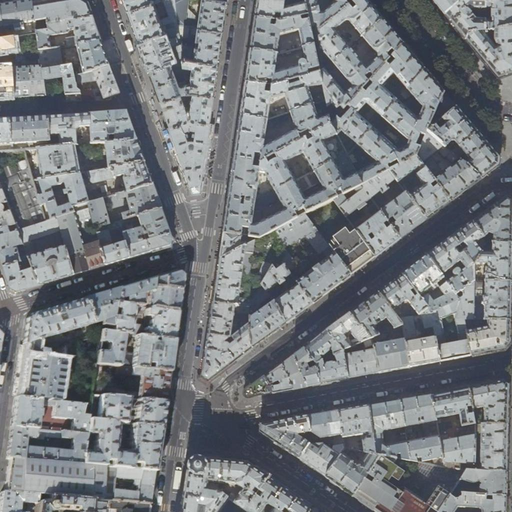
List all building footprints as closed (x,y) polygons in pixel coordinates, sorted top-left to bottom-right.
[(83,2),(80,0),(74,0),(43,5),(32,7),(34,21),(35,22),(47,20),(48,25),(92,17),(88,4),(83,2)] [(123,0),(127,10),(155,0),(123,0)] [(138,40),(177,27),(177,25),(175,0),(155,0),(127,10),(132,24),(138,40)] [(186,21),(189,0),(175,0),(177,25),(189,26),(192,27),(223,31),(225,16),(227,1),(223,0),(202,0),(199,23),(186,21)] [(257,0),(257,3),(255,18),(282,21),(300,17),(308,15),(305,3),(284,8),(284,0),(257,0)] [(308,15),(309,20),(312,36),(316,33),(348,6),(345,2),(346,0),(349,0),(352,3),(356,0),(304,0),(305,3),(308,15)] [(366,0),(356,0),(352,3),(348,6),(316,33),(320,47),(333,62),(350,48),(334,30),(345,21),(349,21),(362,37),(383,20),(372,6),(366,0)] [(431,0),(435,4),(456,29),(459,32),(484,28),(484,19),(490,19),(489,4),(483,5),(482,0),(431,0)] [(484,19),(484,28),(511,22),(511,0),(482,0),(483,5),(489,4),(490,19),(484,19)] [(0,41),(3,41),(1,33),(0,33),(0,26),(15,24),(15,26),(22,25),(22,23),(34,21),(32,7),(32,1),(5,5),(0,5),(0,41)] [(72,46),(101,42),(97,29),(92,17),(48,25),(47,25),(48,30),(36,31),(37,36),(38,42),(39,51),(51,49),(49,36),(68,33),(69,31),(69,30),(73,29),(76,37),(66,39),(66,47),(72,46)] [(282,21),(255,18),(253,31),(250,50),(277,54),(278,47),(280,47),(281,44),(278,44),(280,35),(298,30),(302,48),(314,45),(312,36),(309,20),(301,22),(300,17),(282,21)] [(383,20),(362,37),(377,54),(377,57),(366,67),(350,48),(333,62),(352,86),(344,93),(324,69),(320,73),(323,85),(327,107),(333,106),(336,109),(340,106),(344,110),(347,106),(362,90),(370,80),(403,44),(393,31),(383,20)] [(511,22),(484,28),(459,32),(483,61),(498,79),(511,73),(511,22)] [(188,36),(189,26),(177,25),(177,27),(180,41),(183,37),(186,38),(187,35),(188,36)] [(182,59),(183,59),(181,45),(180,41),(177,27),(138,40),(144,55),(149,70),(182,59)] [(220,47),(223,31),(192,27),(191,35),(197,36),(196,41),(198,41),(197,45),(199,45),(198,48),(195,47),(194,45),(191,45),(191,47),(181,45),(183,59),(218,63),(220,47)] [(38,42),(37,36),(3,41),(0,41),(0,57),(5,57),(5,55),(16,53),(18,51),(17,46),(38,42)] [(84,74),(110,66),(106,53),(101,42),(72,46),(73,49),(78,48),(84,74)] [(420,63),(403,44),(370,80),(373,85),(365,93),(362,90),(347,106),(350,109),(340,121),(337,117),(331,124),(336,135),(337,136),(341,131),(356,144),(371,127),(356,114),(365,103),(381,117),(396,100),(381,87),(393,73),(406,89),(424,69),(420,63)] [(314,45),(302,48),(305,62),(304,61),(302,61),(300,62),(299,63),(299,65),(299,66),(274,73),(275,64),(278,64),(279,61),(276,61),(277,54),(250,50),(248,65),(245,82),(272,86),(288,82),(299,79),(320,73),(314,45)] [(63,67),(60,48),(51,49),(39,51),(41,67),(42,70),(63,67)] [(184,72),(182,59),(149,70),(156,90),(160,101),(179,94),(187,93),(186,85),(185,79),(183,80),(183,82),(180,83),(177,82),(175,76),(184,72)] [(218,63),(183,59),(182,59),(184,72),(184,73),(189,74),(189,68),(192,68),(190,84),(186,85),(187,93),(188,93),(193,92),(214,95),(216,79),(218,63)] [(74,79),(72,65),(63,67),(42,70),(43,81),(64,78),(66,95),(81,95),(81,91),(76,88),(74,79)] [(104,100),(120,94),(115,79),(110,66),(84,74),(77,76),(76,65),(72,65),(74,79),(76,79),(77,86),(96,81),(99,89),(81,91),(81,95),(81,101),(95,101),(104,100)] [(42,70),(41,67),(28,68),(30,98),(37,97),(46,97),(43,81),(42,70)] [(30,98),(28,68),(12,69),(15,98),(22,98),(30,98)] [(0,99),(15,98),(12,69),(0,69),(0,99)] [(424,69),(406,89),(400,95),(405,100),(411,94),(423,108),(418,119),(396,100),(381,117),(409,142),(406,147),(399,152),(371,127),(356,144),(377,163),(356,173),(362,184),(389,171),(387,167),(397,162),(399,165),(416,156),(420,147),(415,145),(420,133),(425,136),(426,132),(444,92),(433,80),(424,69)] [(320,73),(299,79),(300,83),(290,86),(288,82),(272,86),(245,82),(243,101),(240,116),(267,120),(270,102),(271,103),(273,101),(271,99),(284,95),(290,113),(314,105),(308,89),(323,85),(320,73)] [(447,90),(444,92),(450,99),(456,106),(458,104),(447,90)] [(188,96),(188,93),(187,93),(179,94),(160,101),(164,111),(165,115),(170,127),(190,120),(210,123),(212,108),(214,95),(193,92),(190,111),(189,112),(189,111),(188,111),(188,112),(186,112),(182,102),(186,100),(184,97),(188,96)] [(444,92),(426,132),(456,107),(456,106),(450,99),(444,92)] [(314,105),(290,113),(296,130),(263,147),(267,120),(240,116),(237,138),(234,158),(260,162),(301,140),(300,136),(309,131),(311,135),(331,124),(329,116),(318,120),(314,105)] [(466,118),(456,107),(426,132),(444,147),(451,141),(454,141),(457,145),(449,151),(451,153),(477,132),(466,118)] [(127,112),(125,112),(107,113),(66,116),(49,117),(50,136),(60,135),(61,146),(74,146),(77,145),(76,131),(80,127),(90,126),(91,133),(92,144),(106,143),(138,141),(131,124),(127,112)] [(50,136),(49,117),(28,118),(11,119),(13,144),(51,141),(50,136)] [(0,144),(13,144),(11,119),(0,119),(0,144)] [(193,192),(200,191),(206,149),(210,123),(190,120),(170,127),(182,161),(193,192)] [(336,135),(331,124),(311,135),(301,140),(260,162),(234,158),(231,180),(228,199),(255,203),(259,173),(265,173),(275,192),(296,182),(285,163),(304,152),(314,172),(334,161),(323,142),(336,135)] [(449,151),(444,147),(426,132),(425,136),(420,147),(416,156),(450,201),(463,191),(480,179),(464,164),(463,164),(458,159),(457,159),(451,153),(449,151)] [(477,132),(451,153),(457,159),(464,153),(469,159),(464,164),(480,179),(489,172),(498,165),(499,158),(488,145),(477,132)] [(145,162),(143,156),(138,141),(106,143),(109,168),(145,162)] [(80,173),(74,146),(61,146),(36,148),(41,180),(80,173)] [(58,218),(50,220),(46,222),(41,206),(36,190),(25,152),(0,153),(0,183),(3,190),(7,202),(11,211),(16,224),(23,244),(27,255),(29,259),(32,268),(39,285),(59,279),(74,275),(58,218)] [(285,210),(261,222),(260,212),(254,211),(255,203),(228,199),(226,215),(223,232),(259,238),(276,229),(304,215),(333,200),(337,197),(335,193),(340,190),(343,195),(353,189),(360,185),(362,184),(356,173),(344,180),(342,176),(354,169),(347,155),(334,161),(314,172),(296,182),(275,192),(256,202),(257,204),(267,205),(275,201),(277,196),(285,210)] [(416,156),(399,165),(389,171),(395,179),(398,183),(418,167),(421,171),(416,175),(423,185),(423,186),(419,189),(418,186),(413,189),(415,192),(409,197),(426,219),(437,211),(450,201),(416,156)] [(115,195),(153,185),(149,173),(145,162),(109,168),(88,172),(90,181),(93,183),(115,178),(115,177),(123,175),(124,177),(123,178),(123,180),(126,189),(123,188),(119,190),(114,191),(115,195)] [(395,179),(389,171),(362,184),(360,185),(370,198),(380,191),(383,194),(389,189),(386,186),(395,179)] [(41,180),(38,180),(41,189),(36,190),(41,206),(46,205),(50,220),(58,218),(73,212),(89,207),(88,202),(89,202),(80,173),(41,180)] [(107,197),(110,209),(129,203),(131,212),(119,216),(120,221),(129,218),(162,209),(158,197),(153,185),(115,195),(111,196),(107,197)] [(370,198),(360,185),(353,189),(356,194),(347,201),(343,195),(337,197),(333,200),(346,217),(357,209),(358,211),(366,205),(365,203),(370,199),(370,198)] [(3,190),(0,190),(0,228),(8,226),(11,225),(16,224),(11,211),(8,211),(8,212),(5,213),(4,211),(5,210),(5,209),(5,208),(5,207),(5,206),(4,206),(4,205),(3,204),(2,204),(2,203),(4,203),(4,204),(7,202),(3,190)] [(406,193),(380,212),(387,221),(392,218),(395,222),(391,226),(400,238),(412,229),(426,219),(409,197),(406,193)] [(472,222),(484,237),(489,233),(494,235),(494,243),(511,243),(511,199),(507,196),(488,210),(472,222)] [(99,227),(110,224),(102,198),(89,202),(88,202),(89,207),(94,222),(99,221),(100,223),(98,224),(99,227)] [(346,217),(333,200),(304,215),(351,275),(360,268),(375,257),(352,225),(346,217)] [(73,212),(90,270),(98,268),(106,266),(97,234),(90,236),(93,244),(84,247),(79,229),(94,224),(94,222),(89,207),(73,212)] [(170,246),(173,240),(173,239),(168,227),(167,223),(166,220),(162,209),(129,218),(130,222),(132,228),(141,226),(142,229),(143,229),(150,252),(170,246)] [(58,218),(74,275),(80,273),(90,270),(73,212),(58,218)] [(391,226),(387,221),(380,212),(360,227),(358,225),(356,227),(354,223),(352,225),(375,257),(389,246),(400,238),(391,226)] [(351,275),(304,215),(276,229),(281,256),(277,258),(283,266),(291,276),(299,269),(283,249),(305,237),(319,255),(322,252),(327,258),(295,282),(312,304),(329,291),(351,275)] [(97,234),(106,266),(120,261),(130,258),(125,243),(110,247),(105,232),(121,227),(121,224),(120,221),(110,224),(99,227),(95,228),(97,234)] [(464,228),(452,237),(475,266),(483,252),(483,251),(482,251),(476,244),(484,237),(472,222),(464,228)] [(8,226),(0,228),(0,255),(4,267),(19,262),(29,259),(27,255),(20,257),(17,248),(14,249),(13,247),(23,244),(16,224),(11,225),(14,232),(10,232),(8,226)] [(125,243),(130,258),(140,255),(150,252),(143,229),(142,229),(134,231),(133,231),(123,234),(125,243)] [(254,241),(259,238),(223,232),(222,244),(219,259),(254,241)] [(440,246),(427,256),(441,275),(460,261),(466,268),(460,272),(461,271),(460,270),(460,269),(459,269),(458,269),(454,271),(454,272),(453,273),(454,274),(452,275),(454,277),(447,282),(447,283),(456,295),(475,281),(475,267),(475,266),(452,237),(440,246)] [(253,254),(254,241),(219,259),(216,280),(213,302),(247,307),(248,308),(250,305),(253,300),(241,299),(241,303),(238,304),(241,276),(249,276),(252,254),(253,254)] [(511,262),(511,252),(511,243),(494,243),(492,252),(483,252),(475,266),(475,267),(482,267),(483,264),(487,265),(487,267),(486,267),(485,268),(485,269),(485,281),(511,282),(511,262)] [(415,264),(402,274),(427,309),(430,313),(460,301),(456,295),(447,283),(440,289),(445,297),(433,301),(428,294),(427,294),(425,292),(428,290),(429,292),(432,290),(432,291),(437,287),(438,284),(437,283),(444,278),(441,275),(427,256),(415,264)] [(19,262),(4,267),(7,278),(10,288),(17,292),(26,289),(39,285),(32,268),(22,272),(19,262)] [(261,286),(273,266),(264,262),(259,277),(255,277),(253,287),(260,288),(261,286)] [(283,266),(276,271),(273,266),(261,286),(269,296),(274,302),(286,323),(299,314),(312,304),(295,282),(291,276),(283,266)] [(157,276),(115,289),(115,304),(137,307),(138,295),(147,292),(146,306),(143,305),(142,308),(175,313),(178,296),(181,275),(176,271),(157,276)] [(391,283),(378,292),(399,320),(412,317),(411,314),(403,315),(396,308),(405,301),(408,301),(418,315),(419,314),(427,309),(402,274),(391,283)] [(485,281),(475,281),(456,295),(460,301),(464,320),(472,320),(483,320),(510,321),(511,303),(511,282),(485,281)] [(269,296),(261,286),(260,288),(254,298),(258,304),(269,296)] [(97,294),(80,299),(87,326),(100,322),(100,326),(108,327),(109,318),(111,309),(111,304),(115,304),(115,289),(97,294)] [(365,302),(350,313),(372,338),(380,335),(374,327),(386,318),(395,329),(402,325),(402,324),(399,320),(378,292),(365,302)] [(33,342),(87,326),(80,299),(50,308),(30,314),(25,320),(22,345),(25,344),(33,342)] [(471,356),(464,320),(460,301),(430,313),(433,327),(435,337),(440,362),(455,359),(471,356)] [(248,315),(247,307),(213,302),(208,334),(202,377),(208,381),(210,380),(235,361),(252,348),(249,324),(233,337),(232,337),(232,339),(234,342),(230,346),(229,345),(227,344),(225,343),(224,343),(224,341),(229,338),(230,338),(230,333),(236,329),(237,325),(232,324),(233,312),(248,315)] [(257,314),(250,305),(248,308),(247,307),(248,315),(249,324),(252,348),(271,334),(286,323),(274,302),(263,310),(261,308),(258,310),(260,312),(257,314)] [(111,327),(110,333),(121,335),(123,335),(127,335),(135,337),(171,341),(173,327),(175,313),(142,308),(137,307),(115,304),(111,304),(111,309),(117,310),(116,318),(109,318),(108,327),(111,327)] [(433,327),(430,313),(427,309),(419,314),(420,315),(421,316),(422,318),(423,319),(425,329),(433,327)] [(340,320),(327,330),(343,351),(353,347),(348,335),(347,333),(352,329),(363,342),(372,338),(350,313),(340,320)] [(412,317),(399,320),(402,324),(402,325),(405,340),(409,367),(426,364),(440,362),(435,337),(415,341),(416,337),(413,317),(412,317)] [(472,320),(464,320),(471,356),(493,352),(505,350),(510,344),(510,331),(510,321),(483,320),(483,322),(481,325),(476,326),(475,329),(473,330),(472,320)] [(316,338),(304,347),(313,361),(316,364),(323,361),(319,357),(320,356),(323,357),(328,353),(327,350),(329,349),(334,356),(343,352),(343,351),(327,330),(316,338)] [(119,353),(121,335),(110,333),(99,332),(97,342),(106,343),(108,345),(107,352),(104,353),(96,352),(94,365),(117,367),(167,372),(169,355),(171,341),(135,337),(133,354),(119,353)] [(384,333),(380,335),(372,338),(373,344),(386,338),(384,333)] [(68,342),(69,345),(86,339),(87,336),(68,342)] [(372,338),(363,342),(353,347),(343,351),(343,352),(349,379),(366,376),(378,373),(374,350),(356,353),(359,351),(359,350),(365,348),(366,348),(373,345),(373,344),(372,338)] [(374,346),(374,350),(378,373),(395,370),(409,367),(405,340),(374,346)] [(33,342),(25,344),(22,362),(17,398),(55,402),(62,347),(39,354),(31,352),(33,342)] [(311,368),(310,366),(308,367),(307,363),(313,361),(304,347),(294,354),(280,365),(257,382),(243,393),(245,398),(262,395),(272,393),(289,390),(309,386),(315,385),(320,384),(316,367),(311,368)] [(349,379),(343,352),(334,356),(337,359),(338,364),(336,364),(334,362),(327,364),(326,366),(324,366),(323,361),(316,364),(316,367),(320,384),(333,382),(349,379)] [(235,361),(210,380),(211,382),(236,363),(235,361)] [(164,388),(167,372),(117,367),(116,374),(140,377),(137,393),(91,386),(89,396),(90,396),(162,403),(164,388)] [(468,387),(472,407),(474,414),(474,416),(484,416),(484,425),(508,426),(508,406),(509,385),(503,380),(489,383),(468,387)] [(456,389),(430,394),(436,424),(441,423),(440,417),(459,414),(464,437),(449,440),(448,434),(439,436),(443,457),(445,467),(467,471),(475,471),(475,450),(475,444),(476,425),(474,416),(474,414),(467,415),(466,408),(472,407),(468,387),(456,389)] [(417,396),(401,399),(405,426),(406,434),(412,432),(411,425),(422,423),(425,438),(407,441),(410,461),(417,462),(416,458),(421,457),(422,461),(443,457),(439,436),(436,424),(430,394),(417,396)] [(89,405),(88,405),(86,416),(86,421),(116,424),(130,425),(159,428),(160,416),(162,403),(90,396),(89,405)] [(86,416),(79,415),(80,405),(55,402),(17,398),(14,398),(12,411),(10,428),(84,435),(84,434),(86,421),(86,416)] [(386,402),(369,405),(375,454),(381,455),(397,458),(396,453),(401,453),(401,459),(410,461),(407,441),(386,445),(383,443),(382,434),(383,430),(390,429),(390,432),(394,431),(393,429),(405,426),(401,399),(386,402)] [(356,407),(338,411),(345,448),(354,449),(353,443),(348,444),(346,437),(361,434),(363,451),(368,452),(375,454),(369,405),(356,407)] [(326,413),(307,417),(310,432),(310,433),(311,440),(318,441),(315,439),(334,436),(334,438),(333,440),(334,445),(345,448),(338,411),(326,413)] [(295,435),(310,432),(307,417),(294,419),(260,425),(259,432),(284,449),(298,459),(308,445),(296,437),(295,435)] [(113,451),(116,424),(86,421),(84,434),(95,435),(95,441),(93,441),(92,453),(81,452),(79,465),(152,472),(155,452),(159,428),(130,425),(128,445),(129,446),(128,452),(113,451)] [(484,425),(476,425),(475,444),(481,444),(481,450),(475,450),(475,471),(506,472),(507,449),(508,426),(484,425)] [(83,436),(84,435),(10,428),(8,442),(5,459),(8,459),(79,465),(81,452),(83,440),(83,436)] [(336,454),(318,441),(311,440),(308,445),(298,459),(311,468),(324,477),(341,453),(345,448),(334,445),(334,447),(339,450),(336,454)] [(381,455),(375,454),(368,452),(361,463),(357,464),(341,453),(324,477),(339,486),(353,496),(381,455)] [(401,459),(397,458),(381,455),(353,496),(366,505),(375,511),(438,511),(450,495),(451,493),(467,471),(445,467),(417,462),(410,461),(401,459)] [(189,472),(188,472),(185,491),(182,511),(216,511),(226,498),(246,511),(322,511),(314,507),(284,486),(259,469),(248,461),(206,458),(205,459),(204,458),(202,457),(199,457),(196,457),(193,458),(191,461),(189,464),(189,468),(190,470),(189,471),(189,472)] [(8,460),(5,479),(3,491),(3,493),(35,496),(47,497),(147,505),(149,490),(152,472),(79,465),(8,459),(8,460)] [(506,472),(475,471),(467,471),(451,493),(461,494),(467,494),(468,482),(473,484),(481,482),(481,483),(483,484),(481,486),(481,495),(506,497),(506,485),(506,472)] [(32,511),(34,503),(35,496),(3,493),(0,492),(0,495),(0,511),(32,511)] [(505,511),(506,497),(481,495),(467,494),(461,494),(461,497),(460,497),(459,497),(459,498),(458,499),(456,498),(450,495),(438,511),(505,511)] [(46,502),(34,503),(32,511),(50,511),(51,511),(51,510),(73,511),(146,511),(147,505),(47,497),(46,502)]
